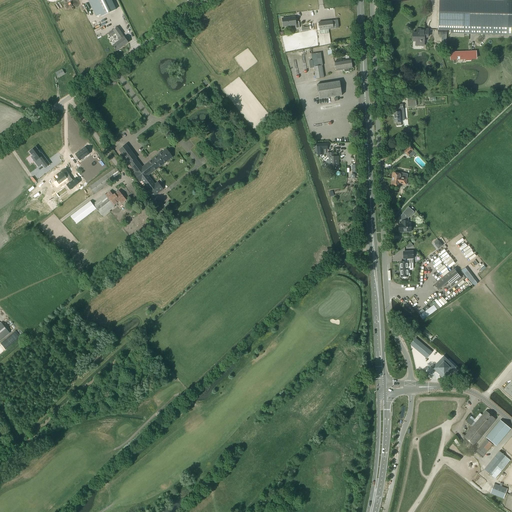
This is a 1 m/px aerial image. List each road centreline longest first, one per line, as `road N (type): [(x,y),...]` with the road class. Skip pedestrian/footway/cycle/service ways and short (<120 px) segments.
road 1 (unclassified): [(411,387),(385,305),(372,0)]
road 2 (primary): [(381,388),(360,0)]
road 3 (unclassified): [(0,147),(208,0)]
road 4 (unclassified): [(384,511),(411,387)]
road 5 (primary): [(371,511),(381,388)]
